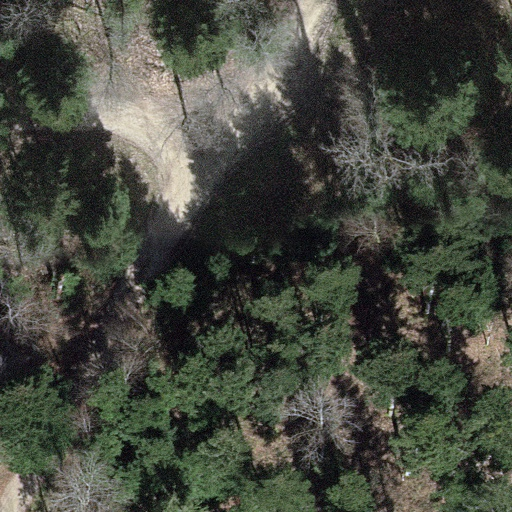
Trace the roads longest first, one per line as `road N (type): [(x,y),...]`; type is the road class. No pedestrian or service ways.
road 1 (track): [(299,0),(4,511)]
road 2 (track): [(0,132),(38,134),(194,180)]
